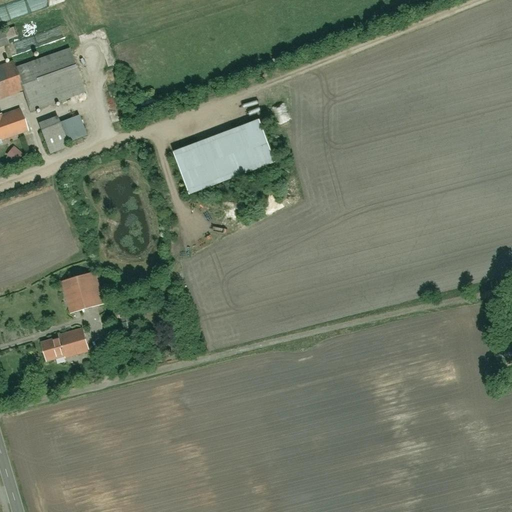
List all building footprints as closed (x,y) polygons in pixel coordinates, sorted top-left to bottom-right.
[(0,100),(26,92),(31,110),(87,91),(74,50),(21,68),(19,64),(0,70),(0,100)] [(0,118),(0,140),(32,130),(25,110),(0,118)] [(91,136),(86,119),(44,132),(51,155),(71,149),(70,143),(91,136)] [(261,123),(176,153),(191,195),(276,165),(261,123)] [(64,284),(73,315),(107,305),(98,275),(64,284)] [(45,341),(52,364),(92,352),(85,329),(45,341)]
